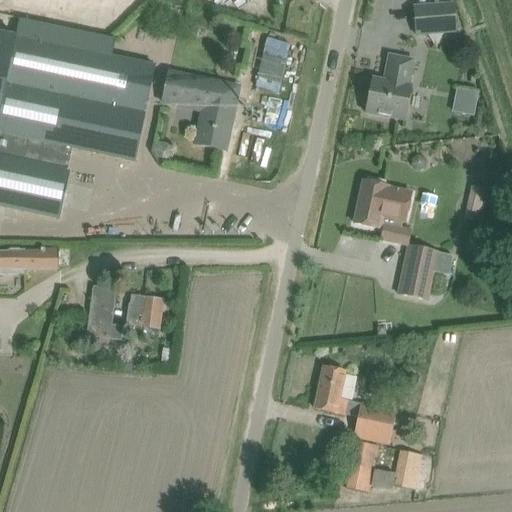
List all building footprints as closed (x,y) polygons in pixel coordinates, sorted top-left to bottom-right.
[(454,4),(414,8),(416,35),(456,32),(454,4)] [(186,8),(167,5),(165,14),(184,18),(186,8)] [(106,31),(108,23),(74,16),(72,25),(106,31)] [(0,33),(0,207),(60,220),(71,171),(67,171),(72,149),(134,162),(146,109),(154,66),(111,57),(16,37),(0,33)] [(366,114),(405,121),(413,85),(410,85),(415,61),(389,56),(384,82),(372,79),(366,114)] [(195,145),(206,147),(226,151),(239,88),(169,73),(163,104),(202,112),(195,145)] [(456,86),(452,110),(474,114),(479,90),(456,86)] [(170,165),(174,147),(156,142),(153,152),(160,162),(170,165)] [(420,157),(419,157),(418,157),(416,157),(415,158),(414,158),(413,159),(413,160),(412,161),(412,162),(412,164),(412,165),(412,166),(413,167),(413,168),(414,169),(415,170),(416,170),(418,171),(419,171),(420,171),(421,170),(423,170),(424,169),(424,168),(425,167),(426,166),(426,165),(426,164),(426,162),(426,161),(425,160),(424,159),(424,158),(423,158),(421,157),(420,157)] [(363,182),(354,224),(383,230),(384,225),(391,226),(393,220),(405,223),(411,194),(392,189),(392,188),(384,186),(385,182),(369,179),(368,183),(363,182)] [(472,188),(466,220),(477,222),(484,191),(472,188)] [(408,247),(398,295),(428,301),(433,274),(449,277),(453,256),(438,253),(408,247)] [(8,252),(0,252),(0,276),(10,276),(10,271),(39,270),(59,270),(59,249),(41,250),(41,252),(25,252),(25,250),(8,250),(8,252)] [(93,287),(86,337),(121,342),(123,327),(112,326),(117,290),(93,287)] [(163,301),(143,299),(131,297),(128,323),(140,324),(140,327),(160,330),(163,301)] [(122,360),(121,371),(132,373),(133,361),(122,360)] [(346,373),(343,372),(323,368),(314,409),(358,419),(354,438),(389,445),(396,413),(341,401),(341,399),(340,399),(346,373)] [(373,470),(378,447),(357,442),(347,488),(368,493),(373,470)]
